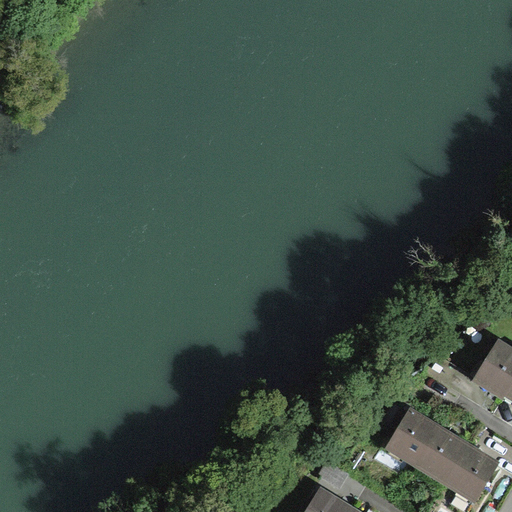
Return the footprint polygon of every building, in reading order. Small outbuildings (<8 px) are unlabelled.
[(511,347),(498,339),(472,381),(487,391),(503,400),(504,397),(511,384),(511,347)] [(385,449),(414,466),(439,424),(425,416),(410,407),(385,449)] [(414,466),(444,484),(469,442),(453,433),(439,424),(414,466)] [(469,442),(444,484),(476,503),(501,462),(494,457),(482,450),(469,442)] [(339,489),(348,475),(325,461),(316,475),(339,489)] [(306,511),(351,511),(354,508),(339,498),(321,488),(306,511)]
